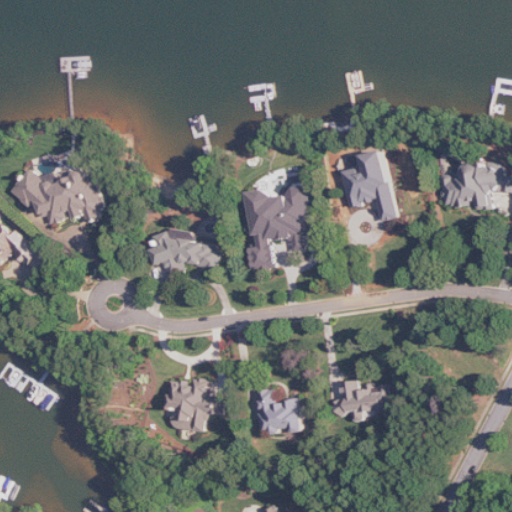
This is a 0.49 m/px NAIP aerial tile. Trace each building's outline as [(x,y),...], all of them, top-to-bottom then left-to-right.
[(350,171),(357,209),(370,207),(369,204),(384,201),(387,222),(403,219),(391,151),(369,155),(371,167),(350,171)] [(496,211),(498,191),(511,192),(511,176),(510,176),(511,167),(468,162),(466,178),(450,176),(447,203),(483,208),(483,209),(496,211)] [(18,192),(37,208),(44,206),(46,212),(56,221),(57,225),(80,217),(82,219),(90,216),(93,224),(108,219),(106,213),(111,207),(101,179),(99,178),(94,180),(91,171),(55,184),(39,170),(36,171),(18,192)] [(255,193),(261,244),(257,245),(260,272),(283,269),(280,241),(297,239),(299,253),(312,251),(311,237),(319,236),(314,187),(255,193)] [(0,271),(18,252),(42,273),(54,259),(24,232),(21,235),(5,221),(11,215),(0,205),(0,271)] [(213,431),(213,415),(230,416),(231,399),(215,398),(216,380),(199,379),(199,383),(177,382),(175,410),(187,410),(187,419),(179,418),(179,430),(213,431)] [(395,385),(379,387),(378,384),(367,385),(366,380),(348,383),(351,401),(344,402),(345,416),(359,414),(360,419),(399,413),(395,385)] [(265,391),(269,431),(278,430),(278,434),(310,431),(307,400),(283,402),(282,390),(265,391)]
